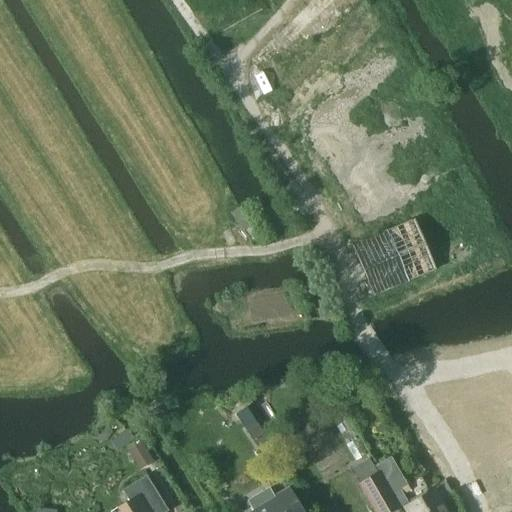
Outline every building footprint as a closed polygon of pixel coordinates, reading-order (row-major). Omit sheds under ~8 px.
[(374,296),(434,271),(413,221),(352,247),(374,296)] [(365,388),(355,396),(364,409),(375,402),(365,388)] [(267,442),(256,425),(245,432),(256,449),(267,442)] [(126,430),(117,436),(123,447),(133,440),(126,430)] [(140,459),(133,464),(138,472),(146,467),(140,459)] [(390,459),(373,468),(398,511),(408,505),(400,492),(407,488),(390,459)] [(368,460),(350,470),(359,483),(370,503),(388,494),(373,468),(368,460)] [(166,511),(167,511),(145,478),(122,492),(129,502),(113,511),(166,511)] [(299,511),(287,491),(273,499),(272,496),(251,508),(253,511),(299,511)] [(405,509),(406,511),(442,511),(432,494),(426,497),(425,494),(409,502),(411,505),(405,509)]
